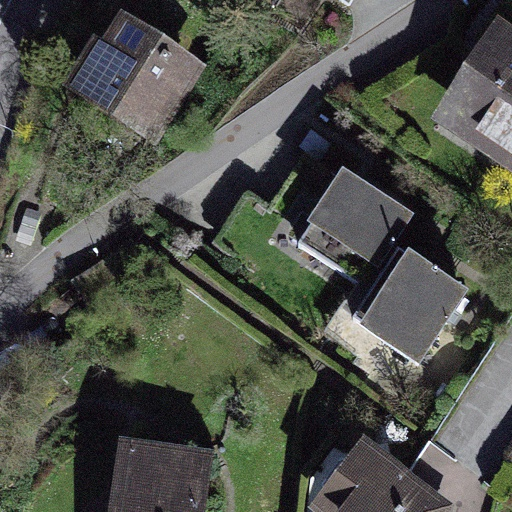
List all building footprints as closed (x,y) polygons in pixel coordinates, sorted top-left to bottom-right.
[(364,0),(324,0),(354,17),(364,0)] [(135,25),(83,95),(150,145),(177,110),(189,120),(215,86),(135,25)] [(511,36),(506,33),(439,130),(511,179),(511,36)] [(418,229),(342,179),(291,255),(371,308),(348,343),(417,389),(467,314),(393,266),(418,229)] [(448,511),(366,450),(318,511),(448,511)] [(210,511),(216,469),(116,457),(108,511),(210,511)]
